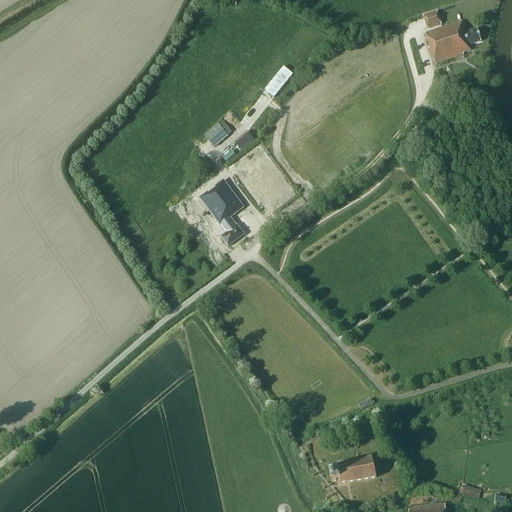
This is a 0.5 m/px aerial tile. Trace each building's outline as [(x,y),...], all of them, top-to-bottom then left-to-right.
[(424,15),(428,30),(442,25),(437,11),(424,15)] [(425,34),(436,64),(464,55),(463,54),(471,52),(470,46),(482,43),(478,30),(466,34),(462,22),(425,34)] [(284,67),(265,91),(274,98),(293,75),(284,67)] [(228,137),(218,125),(205,136),(215,148),(228,137)] [(247,132),(235,142),(242,151),(255,140),(247,132)] [(212,194),(203,201),(223,228),(224,227),(230,236),(225,239),(232,249),(248,237),(241,227),(240,228),(234,219),(247,210),(227,183),(218,189),(221,192),(214,196),(212,194)] [(184,217),(201,204),(190,191),(184,197),(186,200),(177,208),(184,217)] [(361,410),(373,405),(370,400),(359,405),(361,410)] [(377,478),(373,458),(338,464),(339,469),(331,471),(333,481),(341,479),(342,484),(377,478)] [(479,499),(480,493),(463,488),(461,494),(479,499)] [(506,497),(496,495),(494,502),(504,505),(506,497)]
